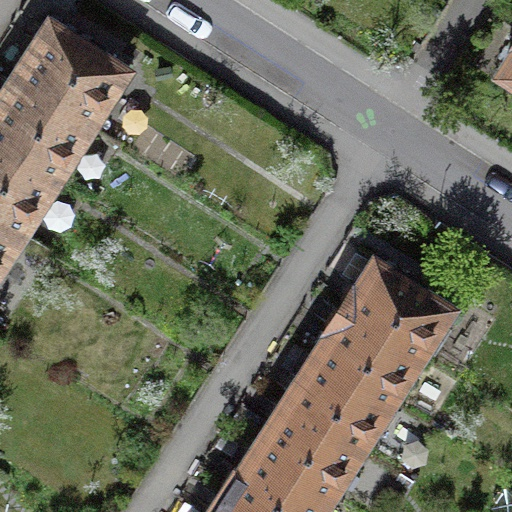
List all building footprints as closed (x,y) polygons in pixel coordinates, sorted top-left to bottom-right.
[(33,46),(15,74),(88,121),(124,65),(51,19),(33,46)] [(511,53),(503,67),(511,73),(511,53)] [(0,97),(0,140),(53,175),(88,121),(15,74),(0,97)] [(0,216),(19,229),(53,175),(0,140),(0,216)] [(0,258),(19,229),(0,216),(0,258)] [(360,281),(345,305),(417,351),(448,303),(376,257),(360,281)] [(330,328),(315,351),(388,397),(417,351),(345,305),(330,328)] [(300,374),(285,397),(358,444),(388,397),(315,351),(300,374)] [(270,420),(256,443),(328,490),(358,444),(285,397),(270,420)] [(241,467),(226,490),(260,511),(313,511),(328,490),(256,443),(241,467)] [(211,511),(260,511),(226,490),(211,511)]
